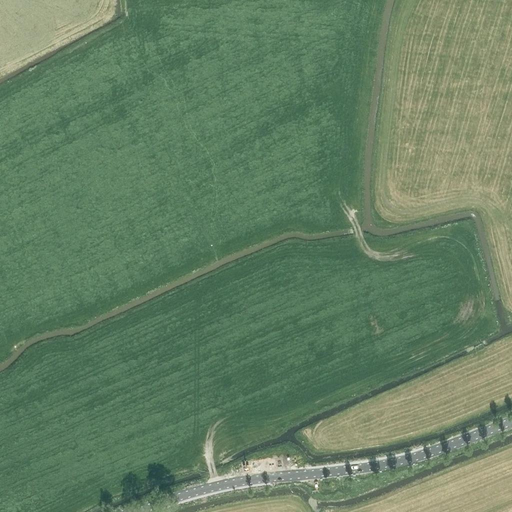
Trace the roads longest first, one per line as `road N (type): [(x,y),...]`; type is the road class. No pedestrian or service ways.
road 1 (tertiary): [(511,421),(410,459),(313,473)]
road 2 (tertiary): [(137,511),(227,484),(313,473)]
